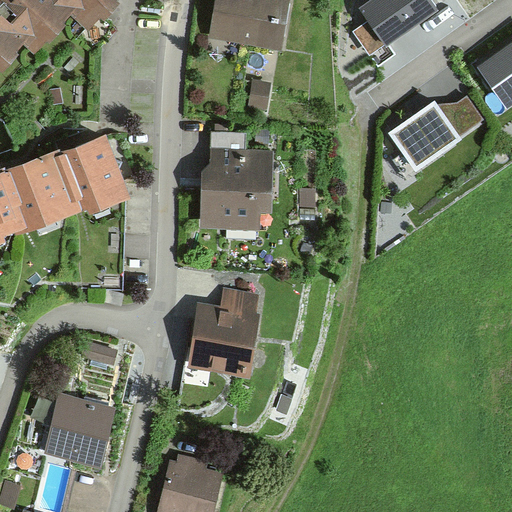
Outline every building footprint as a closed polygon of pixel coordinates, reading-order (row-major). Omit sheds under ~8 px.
[(142,0),(37,0),(34,4),(29,0),(0,0),(0,78),(9,86),(65,24),(84,41),(108,14),(120,25),(142,0)] [(282,0),(219,0),(215,30),(277,38),(282,0)] [(434,0),(366,0),(364,2),(387,34),(434,0)] [(511,93),(511,39),(481,61),(507,97),(511,93)] [(459,131),(434,96),(392,127),(418,161),(459,131)] [(104,130),(0,166),(0,230),(124,187),(104,130)] [(265,151),(207,150),(205,220),(264,221),(265,151)] [(224,307),(202,304),(195,360),(246,367),(256,293),(226,289),(224,307)] [(110,407),(60,397),(49,446),(99,456),(110,407)] [(208,511),(218,472),(173,462),(161,511),(208,511)]
